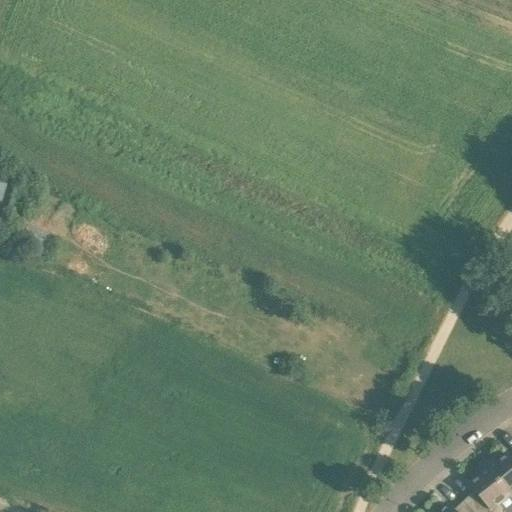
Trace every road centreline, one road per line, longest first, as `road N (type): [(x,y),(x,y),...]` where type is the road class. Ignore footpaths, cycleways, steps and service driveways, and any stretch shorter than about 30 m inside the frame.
road 1 (track): [(511,225),(390,428),(368,511)]
road 2 (residential): [(382,511),(471,427),(511,403)]
